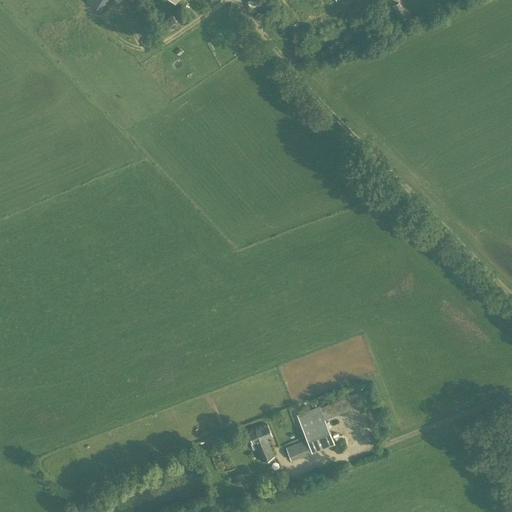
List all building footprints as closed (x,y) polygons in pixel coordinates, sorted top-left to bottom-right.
[(106,0),(85,0),(85,1),(101,10),(106,0)] [(398,3),(393,5),(399,20),(405,17),(398,3)] [(175,16),(167,18),(170,31),(178,29),(175,16)] [(297,414),(306,439),(286,447),(291,460),(334,443),(324,418),(362,403),(358,392),(320,407),(320,405),(297,414)] [(266,437),(271,434),(267,424),(248,432),(252,442),(253,442),(261,460),(273,455),(266,437)]
